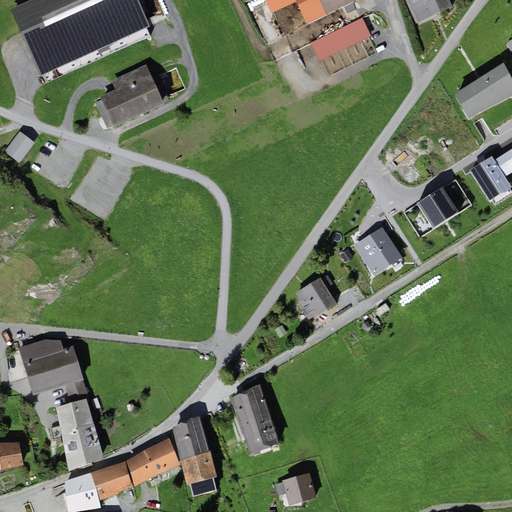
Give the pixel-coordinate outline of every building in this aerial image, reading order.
[(146,26),(134,0),(38,0),(14,11),(41,72),(146,26)] [(267,0),(283,33),(352,0),(267,0)] [(406,0),(416,21),(434,13),(450,5),(448,0),(406,0)] [(363,18),(311,42),(320,60),(371,36),(363,18)] [(479,78),(454,92),(467,115),(511,95),(511,80),(503,64),(479,78)] [(99,97),(112,125),(169,100),(157,74),(152,77),(146,65),(111,81),(115,90),(99,97)] [(34,143),(19,132),(4,152),(19,163),(34,143)] [(420,201),(404,211),(420,237),(472,204),(455,179),(420,201)] [(368,237),(356,244),(373,273),(401,256),(384,227),(368,237)] [(321,277),(296,292),(301,300),(299,301),(310,318),(319,312),(336,302),(326,286),(332,283),(328,276),(322,280),(321,277)] [(379,307),(376,309),(380,316),(390,309),(386,302),(379,307)] [(48,338),(18,347),(33,393),(65,384),(82,378),(74,347),(64,350),(61,340),(48,338)] [(82,378),(65,384),(71,403),(86,399),(87,402),(89,401),(82,378)] [(242,392),(232,397),(245,436),(251,453),(280,442),(260,383),(242,392)] [(57,407),(69,471),(87,464),(104,458),(87,402),(86,399),(71,403),(57,407)] [(189,483),(192,495),(215,489),(212,476),(216,475),(200,417),(188,421),(172,427),(187,483),(189,483)] [(160,442),(125,460),(133,486),(180,464),(168,437),(160,442)] [(18,441),(0,442),(0,456),(2,469),(24,464),(18,441)] [(125,460),(90,472),(98,500),(133,486),(125,460)] [(90,472),(65,481),(67,495),(69,511),(100,507),(98,500),(90,472)] [(309,476),(276,486),(279,496),(286,494),(291,508),(317,500),(309,476)]
